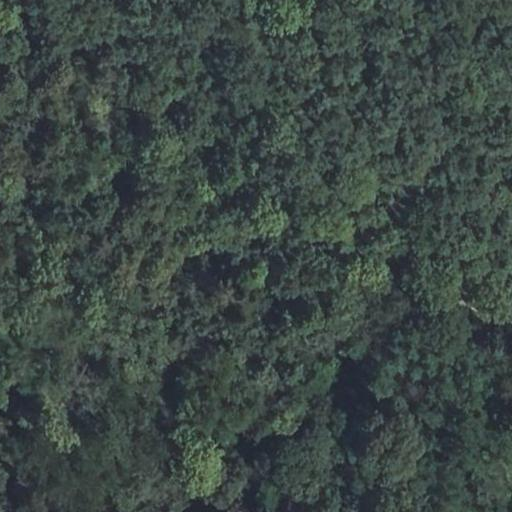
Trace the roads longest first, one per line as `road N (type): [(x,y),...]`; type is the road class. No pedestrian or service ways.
road 1 (track): [(18,0),(42,25),(381,240),(511,302)]
road 2 (track): [(72,0),(288,61),(511,71)]
